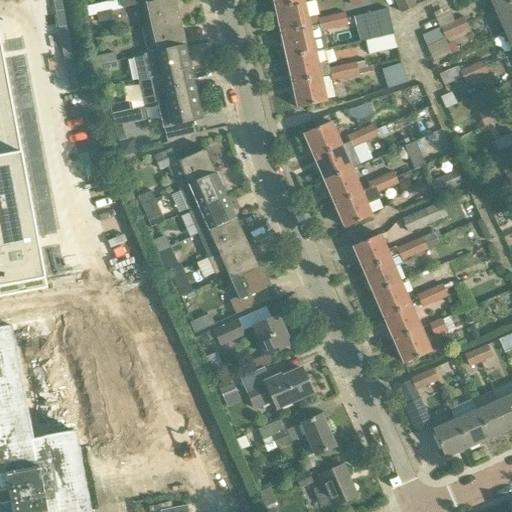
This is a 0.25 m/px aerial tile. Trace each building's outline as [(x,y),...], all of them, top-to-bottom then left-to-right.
[(109,12),(121,9),(144,4),(162,0),(119,0),(120,3),(105,6),(105,5),(91,8),(91,9),(84,11),(85,17),(94,15),(109,12)] [(174,0),(162,0),(144,4),(150,28),(179,22),(174,0)] [(272,0),(275,10),(302,4),(303,7),(327,1),(326,0),(272,0)] [(393,0),(399,13),(415,6),(412,0),(393,0)] [(511,0),(489,0),(494,10),(511,2),(511,0)] [(511,2),(494,10),(504,32),(511,28),(511,2)] [(302,4),(275,10),(280,35),(344,21),(343,15),(316,21),(315,19),(306,21),(303,7),(302,4)] [(424,20),(416,24),(432,62),(450,54),(444,40),(468,29),(462,17),(452,21),(446,6),(432,12),(432,11),(422,15),(424,20)] [(111,20),(109,12),(94,15),(96,24),(111,20)] [(386,12),(355,18),(357,30),(388,23),(386,12)] [(344,21),(280,35),(286,60),(313,54),(311,44),(323,41),(321,34),(346,28),(344,21)] [(179,22),(150,28),(141,30),(146,54),(142,55),(143,56),(185,47),(179,22)] [(0,299),(50,290),(4,44),(3,41),(3,39),(1,37),(0,35),(0,299)] [(394,48),(392,36),(364,42),(367,55),(394,48)] [(185,47),(143,56),(147,81),(190,71),(185,47)] [(114,54),(89,59),(91,68),(116,62),(114,54)] [(313,54),(286,60),(292,85),(319,79),(330,76),(356,70),(365,68),(364,64),(354,66),(354,65),(327,71),(326,65),(316,67),(313,54)] [(456,66),(437,74),(442,86),(461,77),(463,83),(487,72),(481,61),(458,71),(456,66)] [(118,71),(116,62),(91,68),(93,77),(118,71)] [(399,63),(380,70),(386,88),(405,81),(399,63)] [(330,76),(332,83),(357,78),(356,70),(330,76)] [(190,71),(147,81),(148,81),(152,80),(155,96),(151,96),(152,102),(156,101),(157,104),(166,102),(196,95),(190,71)] [(325,104),(319,79),(292,85),(297,110),(325,104)] [(171,126),(164,128),(166,140),(192,134),(190,123),(201,120),(196,95),(166,102),(171,126)] [(131,101),(108,107),(110,114),(133,109),(131,101)] [(495,106),(477,114),(483,127),(501,118),(495,106)] [(329,124),(303,135),(313,159),(339,147),(329,124)] [(371,124),(345,136),(350,148),(376,136),(371,124)] [(132,143),(126,140),(117,142),(120,155),(134,152),(132,143)] [(511,145),(491,154),(497,168),(500,166),(511,189),(511,188),(511,145)] [(339,147),(313,159),(323,182),(350,170),(339,147)] [(170,150),(153,158),(160,172),(177,164),(170,150)] [(204,150),(176,162),(187,185),(214,173),(204,150)] [(350,170),(323,182),(334,206),(360,194),(350,170)] [(455,170),(428,182),(434,195),(461,183),(455,170)] [(187,185),(175,190),(185,214),(224,196),(214,173),(187,185)] [(360,194),(334,206),(344,229),(370,218),(366,208),(381,201),(379,195),(399,186),(394,173),(368,184),(371,190),(360,195),(360,194)] [(151,192),(137,198),(148,223),(162,217),(151,192)] [(224,196),(185,214),(196,236),(207,231),(234,219),(224,196)] [(439,204),(402,220),(407,232),(444,216),(439,204)] [(234,219),(207,231),(217,255),(244,242),(234,219)] [(378,236),(352,247),(362,271),(388,259),(398,255),(396,250),(398,249),(392,236),(389,237),(388,233),(378,237),(378,236)] [(67,235),(53,236),(53,249),(68,248),(67,235)] [(170,248),(165,237),(150,243),(155,255),(170,248)] [(398,249),(396,250),(398,255),(401,261),(426,249),(422,238),(413,242),(398,249)] [(244,242),(217,255),(204,260),(212,276),(224,271),(227,278),(255,266),(244,242)] [(171,249),(170,248),(155,255),(165,277),(182,270),(179,264),(184,262),(177,246),(171,249)] [(388,259),(362,271),(372,294),(398,283),(388,259)] [(255,266),(227,278),(237,301),(229,304),(234,315),(260,304),(255,293),(265,289),(255,266)] [(186,280),(182,270),(165,277),(175,300),(179,298),(193,293),(190,288),(199,284),(195,276),(186,280)] [(398,283),(372,294),(382,318),(409,306),(398,283)] [(440,284),(414,296),(420,308),(446,297),(440,284)] [(89,449),(129,442),(103,287),(51,296),(70,411),(82,409),(89,449)] [(195,292),(193,293),(179,298),(183,307),(199,300),(195,292)] [(409,306),(382,318),(393,341),(419,330),(409,306)] [(276,315),(251,327),(264,356),(289,344),(276,315)] [(232,316),(205,328),(211,341),(215,339),(217,342),(240,332),(232,316)] [(434,336),(445,331),(440,320),(429,325),(434,336)] [(0,511),(103,511),(95,449),(88,450),(86,433),(43,439),(29,328),(0,331),(0,511)] [(419,330),(393,341),(402,363),(429,352),(419,330)] [(486,345),(463,355),(467,366),(491,357),(486,345)] [(432,368),(409,378),(413,389),(437,379),(432,368)] [(279,376),(246,391),(254,409),(272,401),(276,409),(311,394),(300,369),(279,378),(279,376)] [(236,393),(232,384),(218,390),(223,400),(236,393)] [(471,401),(475,411),(488,439),(510,429),(497,401),(493,391),(471,401)] [(511,394),(497,401),(510,429),(511,428),(511,394)] [(411,403),(396,409),(407,435),(422,429),(411,403)] [(475,411),(453,420),(466,449),(488,439),(475,411)] [(285,430),(260,440),(266,453),(289,442),(290,444),(305,437),(314,456),(334,447),(320,416),(285,431),(285,430)] [(279,419),(256,430),(260,440),(283,430),(279,419)] [(453,420),(431,430),(443,459),(466,449),(453,420)] [(248,446),(243,435),(235,439),(240,450),(248,446)] [(342,465),(317,476),(331,508),(356,497),(342,465)] [(309,483),(304,472),(293,476),(298,487),(309,483)]
